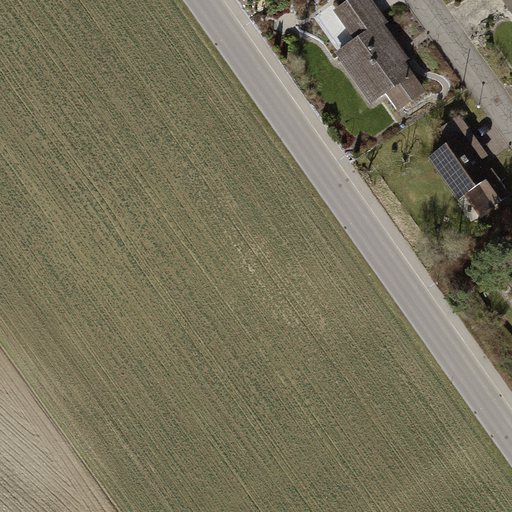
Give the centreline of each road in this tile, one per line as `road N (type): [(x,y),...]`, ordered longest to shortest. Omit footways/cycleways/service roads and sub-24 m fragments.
road 1 (unclassified): [(200,0),(511,434)]
road 2 (residential): [(511,121),(424,0)]
